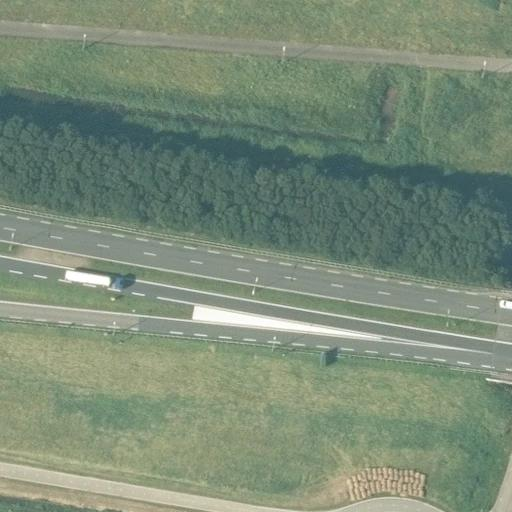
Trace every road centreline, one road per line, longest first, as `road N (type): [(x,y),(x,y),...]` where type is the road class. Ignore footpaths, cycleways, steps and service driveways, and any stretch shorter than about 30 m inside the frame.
road 1 (primary): [(511,314),(0,228)]
road 2 (primary): [(0,264),(497,355)]
road 3 (primary): [(0,308),(497,355)]
road 4 (unclassified): [(249,511),(0,469)]
